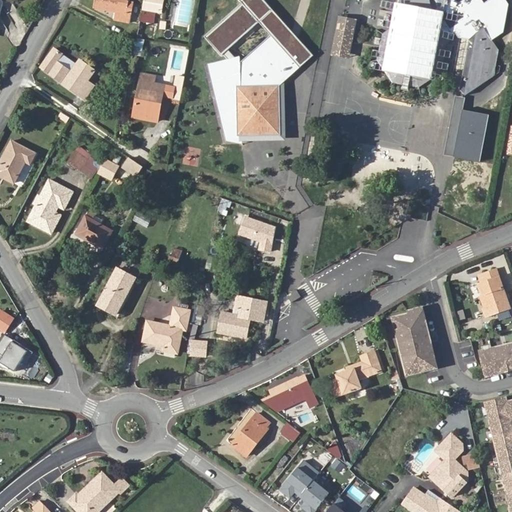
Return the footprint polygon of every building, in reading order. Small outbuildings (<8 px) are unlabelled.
[(128,0),(93,0),(93,2),(116,6),(114,15),(131,18),(132,10),(126,9),(128,0)] [(162,0),(143,0),(142,9),(160,12),(162,0)] [(313,55),(263,0),(238,0),(242,3),(205,36),(221,54),(260,20),(272,33),(301,66),(313,55)] [(399,0),(405,10),(403,13),(403,20),(384,34),(378,60),(394,81),(419,86),(439,72),(444,49),(454,31),(458,24),(471,32),(470,38),(461,92),(466,95),(493,76),(497,50),(489,40),(501,32),(507,4),(503,0),(489,0),(483,4),(480,0),(464,0),(460,4),(454,0),(399,0)] [(355,16),(339,13),(332,49),(348,52),(355,16)] [(458,24),(454,31),(458,36),(470,38),(471,32),(458,24)] [(301,66),(272,33),(242,61),(210,68),(225,140),(243,138),(243,135),(243,127),(261,124),(278,108),(276,88),(282,83),(301,66)] [(79,59),(78,61),(71,70),(56,60),(63,51),(55,46),(40,66),(85,97),(94,85),(87,80),(95,69),(79,59)] [(71,70),(78,61),(63,51),(56,60),(71,70)] [(141,80),(154,83),(155,75),(142,73),(141,80)] [(179,100),(183,83),(174,81),(173,86),(154,83),(141,80),(135,111),(146,113),(146,118),(157,121),(162,96),(172,98),(171,99),(179,100)] [(243,135),(283,130),(282,83),(276,88),(278,108),(261,124),(243,127),(243,135)] [(456,96),(444,155),(454,157),(465,97),(456,96)] [(454,157),(478,161),(487,114),(463,109),(454,157)] [(65,121),(68,117),(61,113),(59,117),(65,121)] [(487,114),(478,161),(480,162),(489,115),(487,114)] [(34,153),(11,141),(0,161),(0,176),(13,183),(25,162),(29,164),(34,153)] [(197,165),(198,150),(187,149),(186,165),(197,165)] [(75,152),(68,161),(80,169),(86,159),(75,152)] [(104,159),(97,172),(111,179),(117,166),(104,159)] [(278,206),(282,191),(204,167),(199,182),(278,206)] [(44,206),(38,203),(32,214),(54,227),(61,215),(55,212),(59,205),(64,208),(72,192),(50,181),(41,197),(47,200),(44,206)] [(35,202),(38,203),(44,206),(47,200),(41,197),(38,195),(35,202)] [(85,215),(75,234),(102,249),(112,231),(91,219),(94,214),(88,211),(86,215),(85,215)] [(246,217),(240,233),(261,241),(260,249),(271,251),(276,227),(246,217)] [(171,261),(180,263),(182,250),(173,248),(171,261)] [(217,271),(219,258),(208,256),(206,269),(217,271)] [(97,304),(116,314),(135,278),(138,279),(143,269),(122,258),(97,304)] [(483,281),(496,278),(494,271),(481,274),(483,281)] [(478,283),(476,283),(484,308),(485,313),(506,308),(496,278),(483,281),(478,283)] [(287,296),(291,302),(300,296),(296,289),(287,296)] [(244,338),(249,318),(251,312),(264,315),(267,302),(244,297),(239,316),(222,312),(217,332),(244,338)] [(173,308),(170,326),(146,321),(143,341),(163,345),(163,350),(177,353),(177,350),(182,329),(185,329),(189,311),(173,308)] [(485,313),(487,317),(507,311),(506,308),(485,313)] [(410,376),(438,369),(432,345),(419,348),(416,336),(429,333),(423,309),(410,312),(411,315),(412,319),(395,323),(401,350),(403,349),(410,376)] [(0,326),(6,331),(13,320),(0,312),(0,326)] [(251,312),(249,318),(263,321),(264,315),(251,312)] [(25,342),(6,331),(0,340),(0,366),(7,371),(15,357),(25,342)] [(432,345),(429,333),(416,336),(419,348),(431,345),(432,345)] [(206,356),(207,343),(192,341),(191,355),(206,356)] [(472,343),(464,345),(468,363),(476,361),(472,343)] [(487,377),(511,371),(511,345),(482,353),(487,377)] [(364,366),(348,372),(337,376),(339,382),(332,385),(338,400),(365,391),(362,382),(384,374),(377,351),(361,357),(363,364),(364,366)] [(19,360),(15,357),(7,371),(11,373),(19,360)] [(347,370),(348,372),(364,366),(363,364),(347,370)] [(310,405),(317,402),(306,380),(300,382),(298,378),(278,388),(279,390),(272,394),(273,397),(264,401),(277,412),(307,398),(310,405)] [(487,404),(511,506),(511,420),(511,419),(511,401),(508,403),(507,399),(487,404)] [(269,423),(256,414),(232,446),(247,457),(267,430),(265,429),(269,423)] [(280,432),(293,442),(299,434),(286,424),(280,432)] [(430,476),(452,497),(468,480),(467,472),(458,463),(456,464),(452,461),(463,449),(462,444),(451,433),(439,447),(445,453),(442,456),(446,460),(430,476)] [(436,450),(442,456),(445,453),(439,447),(436,450)] [(484,465),(482,454),(481,452),(470,455),(466,456),(468,463),(472,462),(473,468),(484,465)] [(303,462),(280,491),(290,499),(294,493),(300,497),(313,482),(319,474),(303,462)] [(93,491),(92,489),(84,497),(82,495),(75,502),(84,511),(104,511),(126,492),(128,494),(135,488),(128,480),(122,486),(109,473),(94,487),(96,489),(93,491)] [(313,482),(300,497),(306,502),(301,508),(306,511),(314,511),(329,495),(313,482)] [(459,511),(427,491),(422,498),(411,491),(402,505),(412,511),(459,511)] [(55,511),(45,500),(38,507),(41,511),(39,511),(55,511)]
